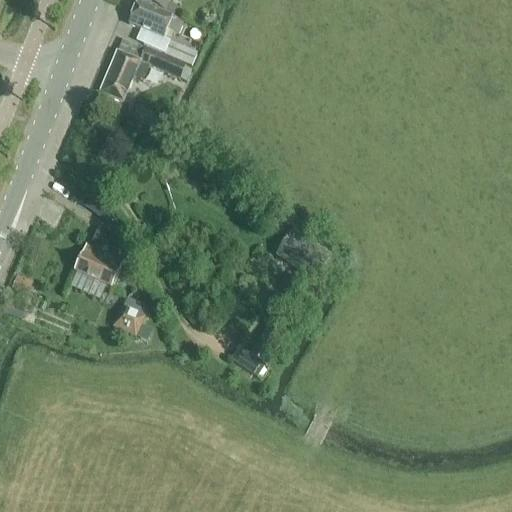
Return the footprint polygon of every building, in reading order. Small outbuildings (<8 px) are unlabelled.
[(167,6),(169,0),(139,0),(139,2),(160,10),(159,14),(173,19),(177,10),(167,6)] [(136,5),(128,26),(163,40),(167,31),(178,35),(183,23),(173,19),(159,14),(136,5)] [(165,56),(192,67),(197,55),(170,44),(165,56)] [(140,64),(116,54),(99,95),(123,105),(132,82),(141,86),(149,68),(179,81),(185,68),(145,51),(140,64)] [(179,81),(186,84),(192,71),(185,68),(179,81)] [(126,119),(135,123),(140,112),(130,108),(126,119)] [(160,121),(140,112),(135,123),(134,125),(154,133),(160,121)] [(78,193),(72,201),(98,219),(98,220),(109,226),(113,217),(78,193)] [(125,233),(101,223),(94,239),(118,249),(125,233)] [(314,284),(330,260),(292,234),(276,258),(314,284)] [(112,291),(124,264),(86,247),(82,257),(81,257),(74,274),(112,291)] [(28,293),(13,286),(11,293),(26,299),(28,293)] [(9,300),(2,315),(21,323),(28,308),(9,300)] [(122,311),(121,312),(114,308),(107,323),(115,327),(113,329),(136,339),(147,343),(155,325),(148,313),(144,311),(145,309),(127,301),(122,311)] [(257,384),(287,340),(268,328),(250,356),(239,349),(228,365),(257,384)]
